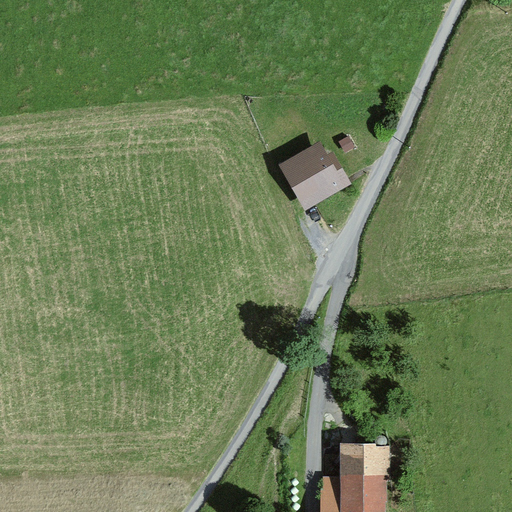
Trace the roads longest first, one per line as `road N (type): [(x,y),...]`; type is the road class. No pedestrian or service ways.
road 1 (residential): [(190,511),(263,401),(337,261)]
road 2 (residential): [(337,261),(460,0)]
road 3 (residential): [(337,261),(315,420),(313,511)]
